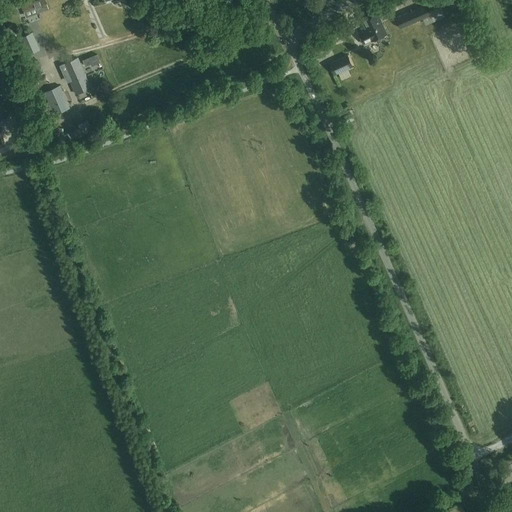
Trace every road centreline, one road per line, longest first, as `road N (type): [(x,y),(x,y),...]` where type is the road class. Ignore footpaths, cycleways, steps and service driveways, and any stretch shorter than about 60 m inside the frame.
road 1 (unclassified): [(494,511),(299,68)]
road 2 (track): [(0,150),(116,89),(276,21)]
